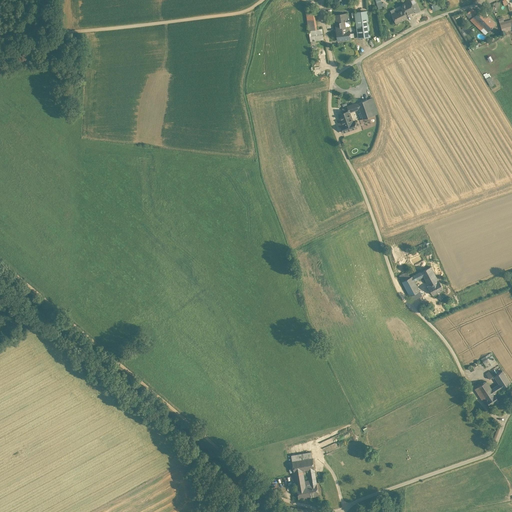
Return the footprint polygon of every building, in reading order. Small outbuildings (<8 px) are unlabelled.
[(410,1),(401,5),(403,9),(405,14),(414,10),(416,13),(420,11),(416,3),(412,5),(410,1)] [(403,9),(392,15),(395,23),(407,17),(405,14),(403,9)] [(314,10),(306,11),(309,30),(317,29),(314,10)] [(367,10),(355,12),(358,38),(370,36),(367,10)] [(475,15),(471,10),(466,14),(471,20),(472,18),(475,15)] [(495,24),(481,10),(475,15),(472,18),(473,19),(478,24),(480,23),(482,25),(488,31),(495,24)] [(346,13),(334,15),(336,31),(348,29),(346,13)] [(478,24),(473,19),(472,21),(479,28),(482,25),(480,23),(478,24)] [(511,26),(511,22),(501,25),(502,31),(511,28),(511,26)] [(309,30),(310,41),(323,39),(321,28),(317,29),(309,30)] [(336,31),(337,40),(350,39),(349,33),(349,29),(348,29),(336,31)] [(491,76),(486,78),(489,86),(494,83),(491,76)] [(372,97),(356,103),(358,109),(362,119),(378,114),(372,97)] [(356,103),(347,107),(347,108),(348,110),(349,110),(350,112),(358,109),(356,103)] [(347,115),(338,118),(339,121),(341,125),(350,122),(347,115)] [(341,125),(340,126),(342,132),(353,128),(351,122),(350,122),(341,125)] [(428,241),(416,247),(418,251),(430,245),(428,241)] [(431,266),(421,271),(423,276),(428,286),(438,281),(431,266)] [(410,277),(407,271),(399,275),(410,295),(419,290),(416,285),(415,285),(412,281),(410,277)] [(421,271),(410,277),(412,281),(423,276),(421,271)] [(438,281),(428,286),(433,295),(443,290),(438,281)] [(419,290),(410,295),(413,300),(422,295),(419,290)] [(492,355),(482,361),(486,367),(496,361),(492,355)] [(502,370),(494,376),(490,370),(485,373),(489,379),(494,376),(499,383),(502,388),(510,383),(502,370)] [(486,381),(474,389),(480,397),(492,390),(491,389),(486,381)] [(496,385),(491,389),(492,390),(480,397),(482,399),(484,398),(485,399),(491,406),(499,401),(495,395),(498,392),(497,391),(502,389),(502,388),(499,390),(496,385)] [(311,452),(291,455),(292,461),(312,458),(311,452)] [(312,458),(292,461),(296,486),(316,483),(312,458)] [(316,483),(296,486),(298,499),(310,497),(318,495),(316,483)]
